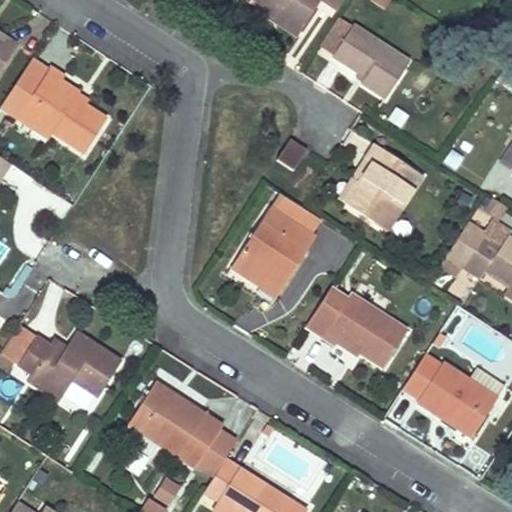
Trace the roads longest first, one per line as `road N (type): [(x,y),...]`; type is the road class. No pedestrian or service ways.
road 1 (residential): [(87,0),(174,60),(183,80),(169,268),(179,311),(491,511)]
road 2 (unknown): [(179,311),(126,312),(46,284),(13,306),(0,301)]
road 3 (unknown): [(186,102),(228,85),(275,92),(341,136)]
